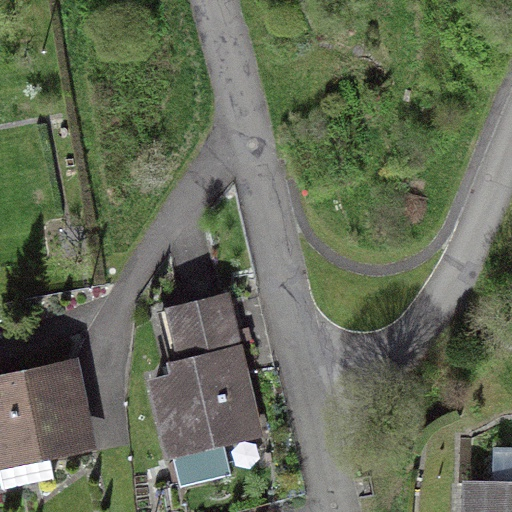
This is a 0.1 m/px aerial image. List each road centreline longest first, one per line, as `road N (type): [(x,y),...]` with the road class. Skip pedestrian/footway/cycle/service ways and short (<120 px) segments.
road 1 (residential): [(214,0),(297,351)]
road 2 (residential): [(297,351),(362,356),(388,349),(426,320),(511,145)]
road 3 (residential): [(297,351),(335,511)]
